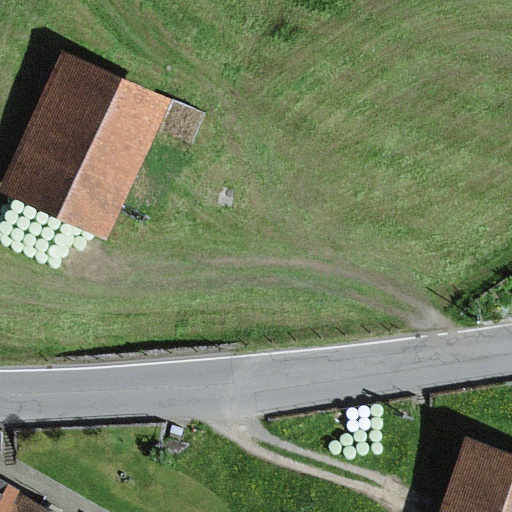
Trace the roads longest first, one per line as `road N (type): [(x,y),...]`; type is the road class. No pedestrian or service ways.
road 1 (tertiary): [(511,351),(226,387),(0,396)]
road 2 (track): [(226,387),(231,419),(248,434),(413,503)]
